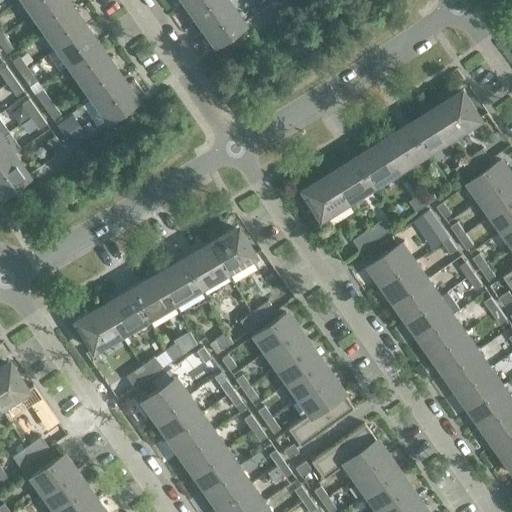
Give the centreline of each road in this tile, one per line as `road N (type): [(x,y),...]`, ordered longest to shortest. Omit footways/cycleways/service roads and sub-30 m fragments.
road 1 (residential): [(493,511),(235,146)]
road 2 (residential): [(171,511),(8,277)]
road 3 (residential): [(235,146),(456,4)]
road 4 (residential): [(8,277),(235,146)]
road 5 (residential): [(235,146),(131,0)]
